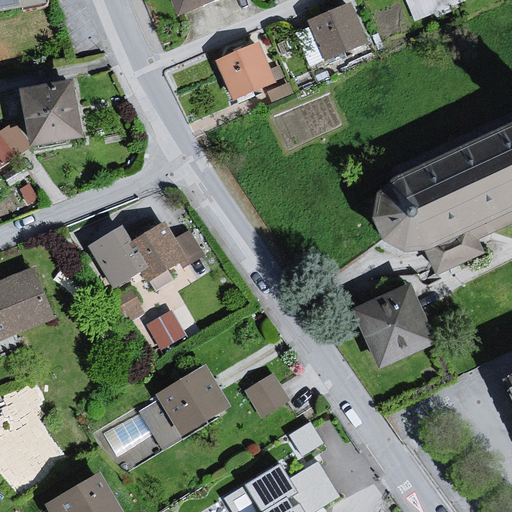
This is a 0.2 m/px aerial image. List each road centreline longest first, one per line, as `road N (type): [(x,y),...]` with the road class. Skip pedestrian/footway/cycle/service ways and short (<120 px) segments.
road 1 (residential): [(190,157),(431,511)]
road 2 (residential): [(190,157),(0,239)]
road 3 (residential): [(143,68),(305,0)]
